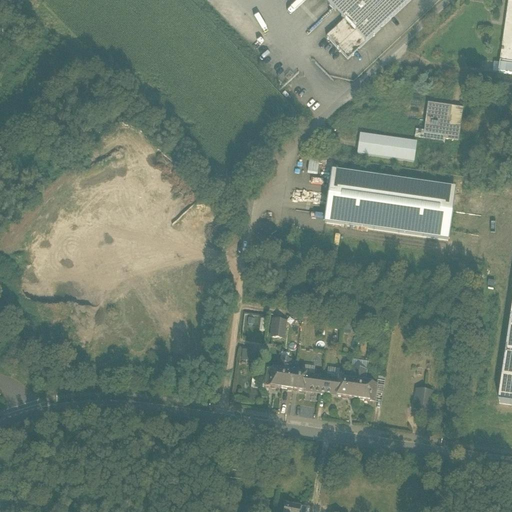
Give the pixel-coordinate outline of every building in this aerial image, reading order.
[(323,0),(344,21),(366,0),(323,0)] [(366,0),(344,21),(365,44),(411,0),(366,0)] [(511,0),(510,0),(500,74),(511,76),(511,0)] [(347,61),(365,44),(344,21),(326,38),(347,61)] [(445,138),(446,138),(447,128),(450,108),(431,106),(429,120),(426,120),(424,135),(445,138)] [(450,108),(447,128),(459,130),(460,130),(463,109),(450,107),(450,108)] [(457,142),(459,130),(447,128),(446,138),(445,138),(445,140),(457,142)] [(424,135),(424,132),(415,131),(414,139),(444,144),(445,140),(445,138),(424,135)] [(416,144),(360,136),(357,156),(413,164),(416,144)] [(324,224),(448,241),(455,190),(331,173),(324,224)] [(511,317),(499,404),(511,406),(511,317)] [(271,339),(283,340),(285,324),(273,322),(271,339)] [(243,361),(256,361),(257,351),(243,351),(243,361)] [(280,360),(279,371),(284,372),(288,373),(290,361),(280,360)] [(305,367),(304,375),(316,377),(317,369),(305,367)] [(264,388),(281,390),(284,372),(279,371),(267,370),(264,388)] [(367,372),(357,370),(355,382),(360,383),(365,384),(367,372)] [(281,390),(292,392),(295,374),(288,373),(284,372),(281,390)] [(292,392),(319,396),(322,377),(316,377),(304,375),(295,374),(292,392)] [(349,381),(322,377),(319,396),(347,399),(349,381)] [(355,382),(349,381),(347,399),(358,401),(360,383),(355,382)] [(365,384),(360,383),(358,401),(374,403),(377,385),(365,384)] [(414,409),(422,410),(424,393),(416,391),(414,409)] [(432,394),(424,393),(422,410),(430,412),(432,394)]
